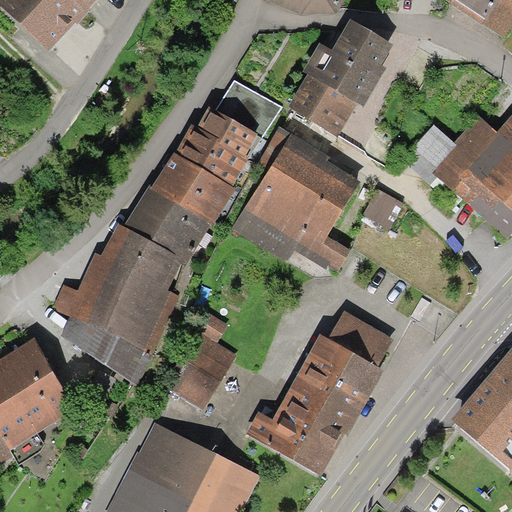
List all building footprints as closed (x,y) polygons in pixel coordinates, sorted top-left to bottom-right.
[(0,0),(0,10),(48,58),(99,0),(0,0)] [(270,0),(270,4),(296,21),(332,18),(345,0),(270,0)] [(511,0),(444,0),(505,42),(511,29),(511,0)] [(308,80),(289,110),(334,140),(356,107),(364,112),(389,73),(382,69),(394,50),(352,23),(332,53),(320,45),(300,75),(308,80)] [(231,83),(213,115),(261,142),(279,111),(231,83)] [(201,108),(172,157),(232,191),(261,142),(213,115),(201,108)] [(511,121),(498,136),(480,120),(454,148),(432,129),(400,164),(425,186),(433,178),(502,241),(511,230),(511,121)] [(287,140),(232,232),(326,288),(348,251),(327,239),(360,183),(287,140)] [(172,157),(152,193),(212,227),(232,191),(172,157)] [(212,227),(152,193),(129,233),(184,264),(189,267),(212,227)] [(402,209),(377,195),(364,219),(390,232),(402,209)] [(129,233),(120,228),(102,259),(95,255),(73,292),(65,287),(54,308),(71,318),(148,362),(182,303),(166,294),(184,264),(129,233)] [(209,314),(197,333),(217,344),(228,325),(209,314)] [(393,344),(344,317),(329,343),(320,338),(274,421),(259,414),(246,437),(324,480),(383,375),(378,372),(393,344)] [(148,362),(71,318),(58,339),(135,384),(148,362)] [(197,333),(166,389),(206,411),(238,357),(217,344),(197,333)] [(0,443),(7,456),(47,432),(77,414),(32,341),(1,360),(0,359),(0,443)] [(511,361),(455,433),(511,477),(511,361)] [(243,511),(260,482),(154,427),(110,511),(243,511)] [(0,470),(12,463),(7,456),(0,443),(0,470)]
